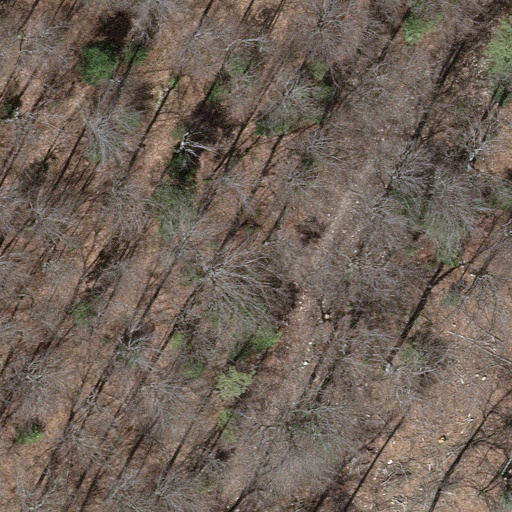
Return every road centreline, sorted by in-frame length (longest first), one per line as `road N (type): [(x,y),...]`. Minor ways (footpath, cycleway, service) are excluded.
road 1 (track): [(238,511),(326,222),(371,0)]
road 2 (track): [(326,222),(511,4)]
